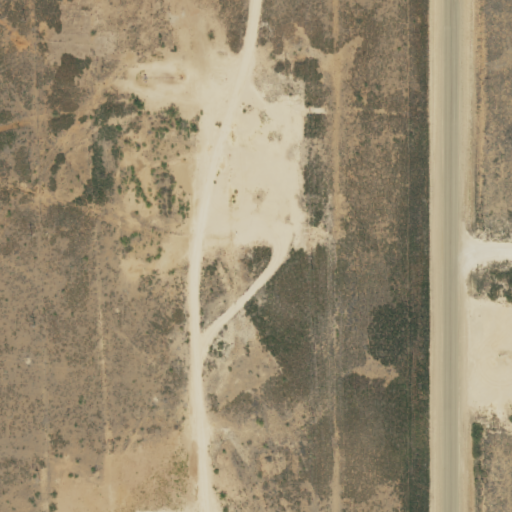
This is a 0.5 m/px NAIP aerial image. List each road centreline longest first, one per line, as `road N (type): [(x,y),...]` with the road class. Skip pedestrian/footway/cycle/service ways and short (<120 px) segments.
road 1 (track): [(197,0),(197,369),(223,511)]
road 2 (residential): [(446,511),(450,0)]
